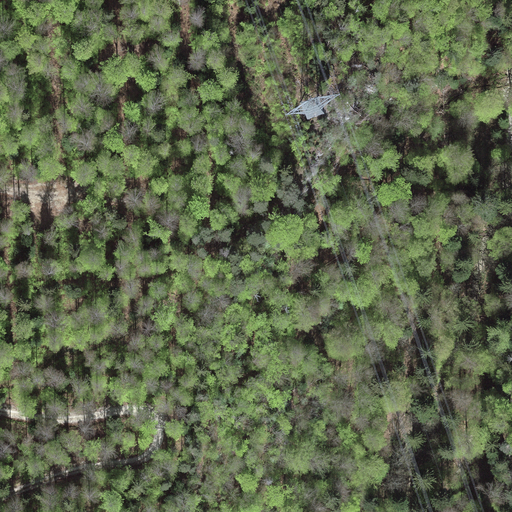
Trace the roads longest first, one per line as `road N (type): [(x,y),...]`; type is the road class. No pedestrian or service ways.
road 1 (track): [(0,413),(55,420),(145,412),(159,433),(141,460),(79,469),(0,496)]
road 2 (track): [(143,316),(0,387)]
road 3 (track): [(0,190),(128,203)]
